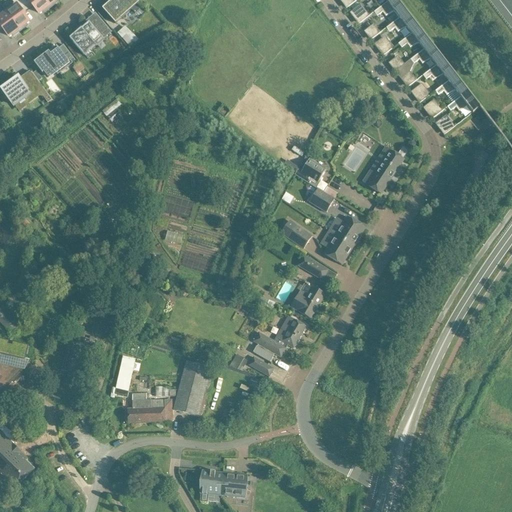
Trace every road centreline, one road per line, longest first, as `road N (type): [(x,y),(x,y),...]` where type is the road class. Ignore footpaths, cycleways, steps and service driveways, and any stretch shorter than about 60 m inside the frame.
road 1 (residential): [(304,426),(311,380),(436,157),(430,135),(326,0)]
road 2 (secondary): [(423,384),(511,236)]
road 3 (residential): [(176,442),(211,447),(304,426)]
road 4 (secondary): [(390,507),(423,384)]
road 5 (residential): [(89,511),(115,453),(137,442),(176,442)]
